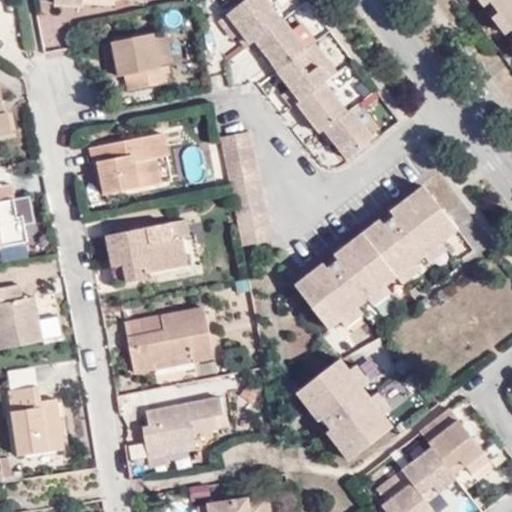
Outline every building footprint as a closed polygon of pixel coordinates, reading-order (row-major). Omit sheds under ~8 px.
[(241,32),(247,41),(250,39),(283,13),(273,0),(241,0),(220,17),(234,36),(241,32)] [(511,0),(499,0),(500,1),(511,16),(511,0)] [(505,25),(511,20),(511,16),(500,1),(492,7),(505,25)] [(307,43),(295,26),(283,13),(250,39),(261,54),(267,51),(278,65),(307,43)] [(303,20),(295,26),(307,43),(308,42),(314,36),(303,20)] [(178,59),(172,25),(159,28),(165,62),(174,60),(178,59)] [(165,62),(159,28),(119,37),(126,70),(131,69),(134,86),(177,77),(174,60),(165,62)] [(316,36),(314,36),(308,42),(324,62),(331,56),(316,36)] [(106,40),(113,73),(126,70),(119,37),(106,40)] [(294,102),(328,74),(332,72),(324,62),(308,42),(307,43),(278,65),(293,84),(285,91),(293,103),(294,102)] [(308,111),(323,131),(352,106),(328,74),(294,102),(303,113),(308,111)] [(0,137),(10,135),(1,86),(0,85),(0,137)] [(355,103),(352,106),(323,131),(334,145),(340,141),(350,152),(378,131),(355,103)] [(273,226),(250,127),(223,132),(234,190),(243,236),(273,229),(273,226)] [(105,157),(112,193),(168,182),(163,156),(174,154),(171,131),(96,144),(99,159),(105,157)] [(21,209),(14,175),(0,178),(0,238),(33,232),(28,207),(21,209)] [(332,323),(346,312),(362,299),(376,289),(391,277),(404,266),(420,254),(433,243),(449,231),(462,220),(427,175),(393,202),(400,212),(393,216),(398,225),(387,233),(373,216),(348,236),(361,254),(350,262),(342,252),(332,260),(327,254),(299,277),(332,323)] [(393,216),(385,206),(373,216),(387,233),(398,225),(393,216)] [(193,217),(113,234),(123,282),(155,275),(154,271),(193,264),(187,237),(196,236),(193,217)] [(456,240),(449,231),(433,243),(441,253),(456,240)] [(361,254),(348,236),(336,245),(342,252),(350,262),(361,254)] [(426,264),(420,254),(404,266),(412,275),(426,264)] [(397,287),(391,277),(376,289),(382,299),(397,287)] [(0,345),(45,336),(40,312),(37,294),(26,296),(22,282),(0,286),(0,345)] [(50,310),(47,292),(37,294),(40,312),(50,310)] [(154,346),(185,341),(187,356),(221,349),(210,296),(127,312),(136,366),(156,362),(154,346)] [(368,308),(362,299),(346,312),(353,320),(368,308)] [(154,346),(156,362),(187,356),(185,341),(154,346)] [(374,391),(365,380),(354,365),(341,349),(296,385),(318,412),(322,409),(331,420),(327,424),(349,451),(393,416),(387,408),(374,391)] [(362,358),(354,365),(365,380),(374,374),(362,358)] [(43,389),(40,375),(8,381),(20,447),(69,438),(60,386),(43,389)] [(382,384),(374,391),(387,408),(395,400),(382,384)] [(158,449),(179,445),(200,442),(198,428),(209,426),(207,407),(227,403),(224,389),(149,402),(151,418),(145,419),(150,450),(158,449)] [(207,407),(209,426),(231,422),(227,403),(207,407)] [(423,428),(434,442),(454,468),(468,456),(476,465),(492,453),(454,405),(423,428)] [(429,497),(458,473),(454,468),(434,442),(405,465),(414,477),(429,497)] [(144,443),(129,445),(131,467),(146,466),(144,443)] [(182,463),(179,445),(158,449),(162,466),(182,463)] [(15,464),(12,448),(1,450),(3,467),(15,464)] [(388,498),(414,477),(405,465),(380,486),(388,498)] [(385,499),(394,511),(436,511),(438,511),(429,497),(414,477),(388,498),(385,499)] [(274,511),(271,491),(215,499),(216,511),(274,511)] [(202,500),(203,511),(216,511),(215,499),(202,500)]
